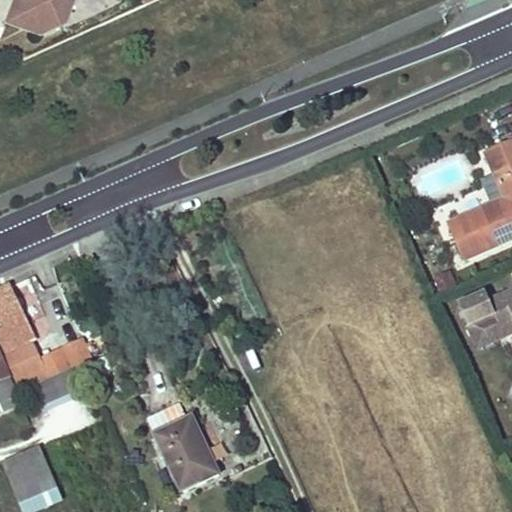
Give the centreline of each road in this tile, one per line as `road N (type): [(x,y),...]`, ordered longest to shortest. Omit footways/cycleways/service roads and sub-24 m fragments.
road 1 (secondary): [(511,14),(0,223)]
road 2 (secondary): [(0,266),(511,59)]
